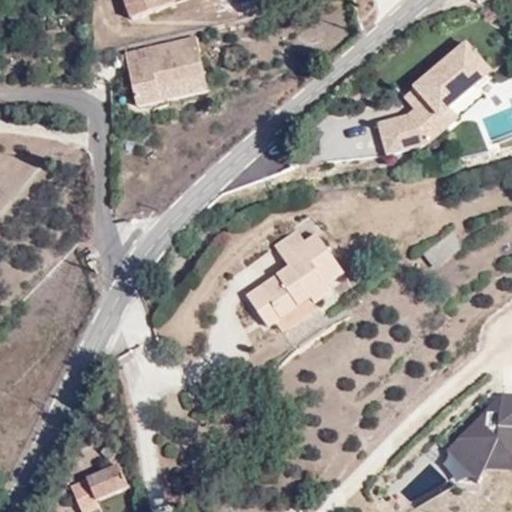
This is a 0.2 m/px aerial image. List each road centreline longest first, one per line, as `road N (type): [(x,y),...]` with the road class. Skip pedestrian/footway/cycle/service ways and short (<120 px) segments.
road 1 (tertiary): [(129,278),(190,202),(417,0)]
road 2 (unclassified): [(129,278),(105,245),(94,96),(0,91)]
road 3 (tertiary): [(10,511),(129,278)]
road 4 (unknown): [(311,511),(511,345)]
road 5 (unknown): [(129,278),(154,493),(165,511)]
